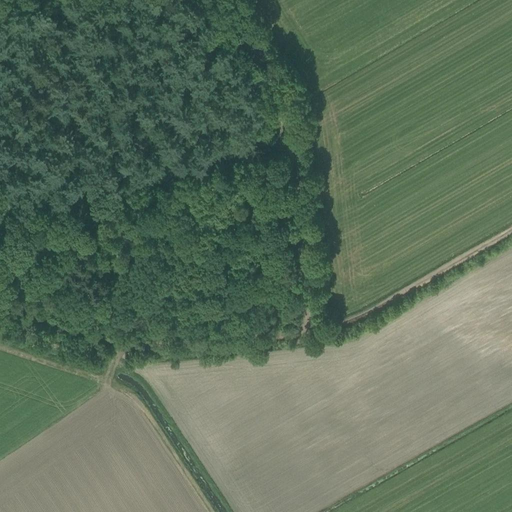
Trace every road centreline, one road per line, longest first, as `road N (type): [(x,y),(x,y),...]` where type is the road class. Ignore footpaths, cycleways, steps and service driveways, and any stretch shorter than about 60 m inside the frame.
road 1 (track): [(307,336),(280,99),(221,0)]
road 2 (track): [(307,336),(139,346),(0,305)]
road 3 (track): [(511,233),(348,327),(307,336)]
